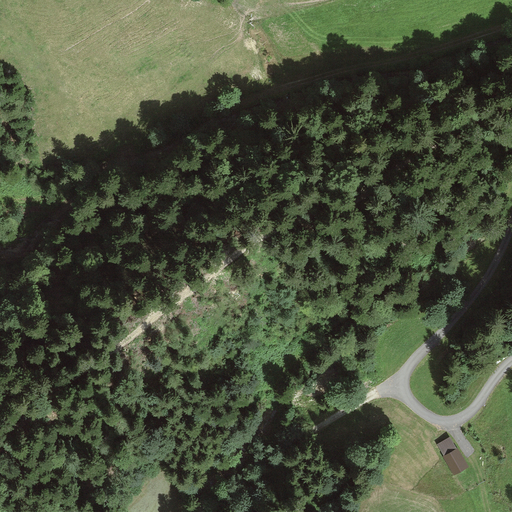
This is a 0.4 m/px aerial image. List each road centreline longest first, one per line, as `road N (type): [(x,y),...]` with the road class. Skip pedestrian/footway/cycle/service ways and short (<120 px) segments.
road 1 (track): [(511,360),(461,420),(426,413),(404,384),(419,356),(480,299),(511,240)]
road 2 (track): [(215,116),(511,25)]
road 3 (track): [(404,384),(328,425),(209,511)]
